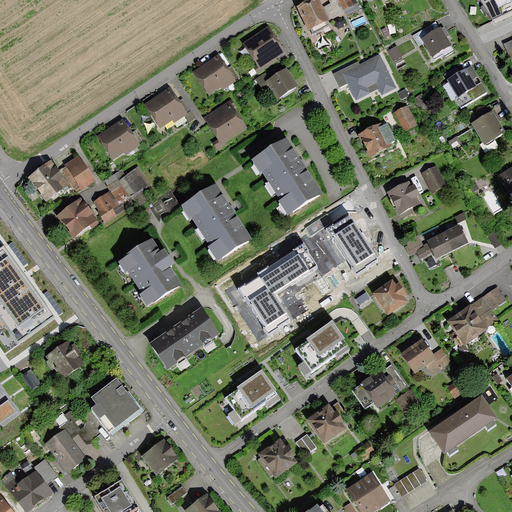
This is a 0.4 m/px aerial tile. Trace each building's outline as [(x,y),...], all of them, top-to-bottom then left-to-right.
[(308,0),(297,6),(313,39),(335,28),(320,0),(308,0)] [(332,0),(339,15),(359,6),(356,0),(332,0)] [(511,0),(481,0),(493,19),(511,9),(511,0)] [(423,39),(433,58),(450,49),(440,30),(423,39)] [(268,32),(243,49),(258,71),(283,54),(268,32)] [(392,89),(377,59),(344,75),(356,98),(366,93),(363,87),(375,81),(382,94),(392,89)] [(218,60),(193,78),(208,100),(233,83),(218,60)] [(447,80),(457,96),(455,98),(461,108),(488,92),(472,65),(447,80)] [(283,75),(265,87),(275,103),(294,91),(283,75)] [(168,93),(143,111),(158,133),(183,116),(168,93)] [(396,110),(404,128),(422,120),(414,102),(396,110)] [(230,107),(205,123),(219,144),(244,128),(230,107)] [(472,123),(485,145),(506,132),(492,111),(472,123)] [(123,120),(98,138),(113,160),(138,143),(123,120)] [(359,131),(370,156),(392,146),(380,121),(359,131)] [(457,137),(449,142),(453,148),(461,144),(457,137)] [(286,139),(253,161),(262,175),(264,174),(281,201),(279,202),(288,216),(322,194),(286,139)] [(77,155),(63,165),(78,188),(92,178),(77,155)] [(52,163),(27,181),(44,205),(70,187),(52,163)] [(421,173),(432,194),(448,185),(437,164),(421,173)] [(511,167),(498,177),(508,194),(511,191),(511,167)] [(89,202),(103,223),(114,216),(111,210),(130,197),(134,204),(145,197),(140,189),(145,185),(134,168),(123,176),(119,169),(100,182),(106,191),(89,202)] [(386,191),(397,213),(420,202),(417,197),(420,195),(415,183),(412,185),(410,180),(386,191)] [(217,185),(182,207),(192,222),(194,221),(211,247),(209,248),(218,263),(253,240),(217,185)] [(79,199),(53,217),(71,241),(96,223),(79,199)] [(328,213),(305,227),(311,236),(334,222),(328,213)] [(464,213),(455,217),(458,223),(467,219),(464,213)] [(334,241),(335,240),(354,268),(353,269),(357,276),(366,270),(365,268),(377,261),(351,217),(328,231),(334,241)] [(434,252),(437,259),(469,243),(460,224),(428,240),(429,243),(434,252)] [(409,245),(405,247),(410,257),(418,253),(417,251),(425,247),(424,245),(418,235),(406,241),(409,245)] [(153,240),(118,262),(126,274),(129,272),(144,294),(140,297),(147,307),(183,284),(173,269),(176,266),(165,248),(160,251),(153,240)] [(13,243),(9,246),(24,267),(28,264),(13,243)] [(420,259),(434,252),(429,243),(424,245),(425,247),(417,251),(418,253),(420,259)] [(245,287),(244,286),(238,290),(245,299),(246,298),(266,327),(263,329),(268,336),(278,329),(277,327),(288,320),(271,294),(314,266),(306,253),(308,251),(304,244),(294,251),(295,253),(269,270),(267,268),(257,275),(259,278),(245,287)] [(0,318),(18,344),(53,319),(4,249),(0,251),(0,318)] [(373,293),(389,315),(408,301),(405,296),(408,294),(399,282),(397,284),(393,279),(373,293)] [(497,287),(483,297),(492,309),(505,300),(497,287)] [(48,292),(44,295),(59,316),(64,313),(48,292)] [(366,292),(356,299),(360,305),(370,298),(366,292)] [(483,297),(471,305),(487,328),(499,320),(492,309),(483,297)] [(447,320),(465,345),(488,330),(487,328),(471,305),(447,320)] [(202,308),(149,343),(167,369),(220,334),(202,308)] [(298,368),(306,378),(335,357),(338,360),(351,350),(333,325),(298,350),(306,362),(298,368)] [(401,352),(416,373),(427,364),(437,357),(434,353),(422,337),(401,352)] [(68,340),(45,356),(48,360),(46,362),(52,370),(54,369),(62,379),(85,364),(80,357),(83,354),(79,348),(75,342),(71,344),(68,340)] [(441,348),(434,353),(437,357),(427,364),(434,374),(451,362),(441,348)] [(392,364),(386,368),(390,374),(397,385),(401,391),(407,387),(392,364)] [(31,369),(22,376),(32,390),(41,384),(31,369)] [(352,390),(365,409),(374,403),(378,408),(398,394),(393,387),(397,385),(390,374),(386,376),(381,369),(352,390)] [(229,400),(242,417),(275,393),(262,375),(229,400)] [(117,377),(91,397),(96,403),(91,407),(110,432),(141,408),(117,377)] [(457,382),(448,388),(455,399),(464,393),(457,382)] [(412,390),(396,401),(404,414),(420,403),(412,390)] [(429,433),(445,456),(448,453),(450,456),(458,451),(456,448),(485,428),(488,431),(496,426),(493,422),(498,419),(482,396),(429,433)] [(9,401),(0,406),(0,422),(16,412),(9,401)] [(338,402),(331,406),(343,422),(349,417),(338,402)] [(307,419),(323,444),(347,428),(343,422),(331,406),(330,404),(307,419)] [(65,428),(45,444),(59,461),(58,462),(66,473),(68,473),(87,458),(65,428)] [(306,435),(296,442),(305,455),(315,447),(306,435)] [(274,474),(276,477),(298,462),(294,456),(296,455),(289,445),(287,446),(282,438),(259,453),(261,456),(258,459),(271,477),(274,474)] [(164,439),(142,455),(157,475),(179,459),(164,439)] [(36,470),(48,485),(58,476),(45,459),(34,468),(36,470)] [(394,483),(395,485),(389,489),(396,500),(428,480),(420,468),(394,483)] [(6,486),(25,511),(28,511),(36,506),(35,505),(43,499),(44,501),(54,493),(48,485),(36,470),(20,483),(16,478),(6,486)] [(6,486),(16,478),(11,472),(1,479),(6,486)] [(361,511),(374,511),(391,502),(373,473),(347,489),(361,511)] [(139,511),(120,479),(90,496),(99,511),(139,511)] [(183,486),(168,497),(172,503),(187,492),(183,486)] [(0,511),(13,511),(0,494),(0,511)] [(217,511),(203,494),(182,511),(217,511)] [(356,511),(350,503),(344,507),(346,511),(356,511)]
